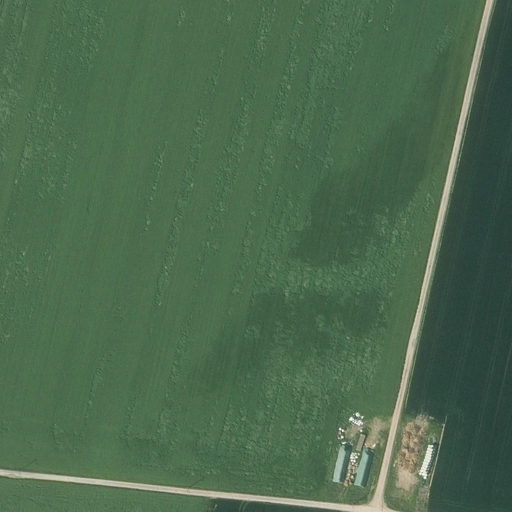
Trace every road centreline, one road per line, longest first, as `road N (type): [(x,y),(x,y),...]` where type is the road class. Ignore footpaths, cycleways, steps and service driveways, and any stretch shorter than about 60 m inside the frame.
road 1 (track): [(488,0),(373,511)]
road 2 (track): [(383,511),(0,473)]
